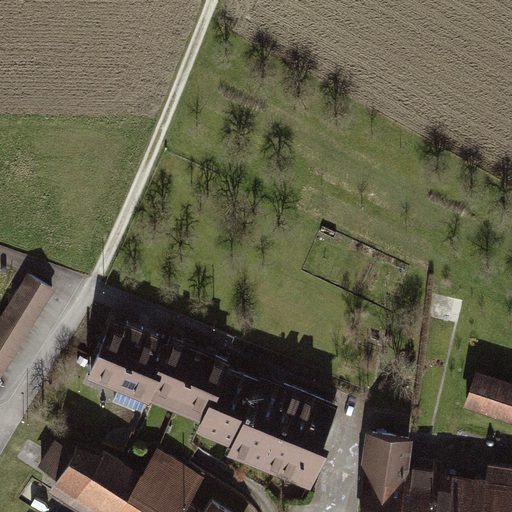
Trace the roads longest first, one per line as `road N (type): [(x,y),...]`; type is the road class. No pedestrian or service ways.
road 1 (track): [(99,276),(214,0)]
road 2 (residential): [(0,439),(99,276)]
